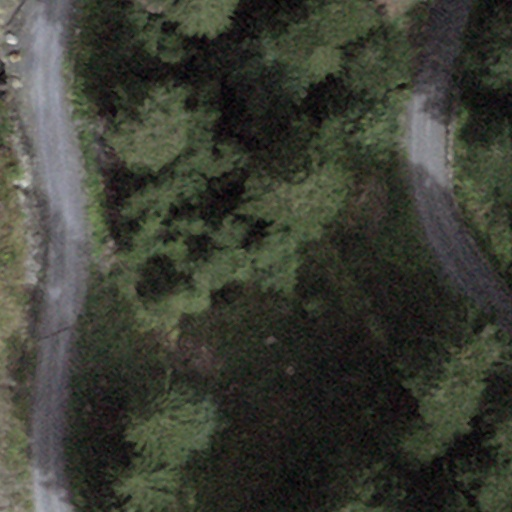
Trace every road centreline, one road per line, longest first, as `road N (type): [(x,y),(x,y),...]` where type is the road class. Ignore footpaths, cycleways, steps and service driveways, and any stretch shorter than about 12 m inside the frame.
road 1 (track): [(64,0),(54,72),(68,237),(45,397),(49,511)]
road 2 (track): [(511,311),(466,246),(445,153),(443,71),(455,0)]
